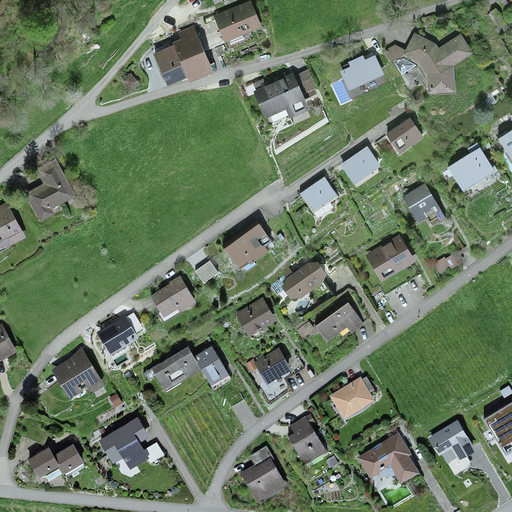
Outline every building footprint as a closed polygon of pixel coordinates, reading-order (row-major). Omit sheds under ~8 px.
[(257,23),(248,2),(216,16),(224,34),(225,34),(228,41),(243,35),(241,30),(257,23)] [(490,12),(498,25),(504,21),(496,8),(490,12)] [(187,72),(208,63),(192,27),(181,31),(185,41),(175,46),(187,72)] [(448,65),(468,52),(459,37),(438,50),(435,45),(418,36),(419,36),(417,35),(416,35),(415,35),(407,52),(421,59),(430,72),(431,89),(446,89),(445,74),(451,70),(448,65)] [(167,80),(187,72),(175,46),(155,54),(167,80)] [(374,57),(364,62),(362,57),(351,62),(353,67),(342,71),(348,83),(355,80),(356,84),(375,75),(373,72),(379,69),(374,57)] [(491,87),(500,81),(492,70),(470,84),(480,99),(493,89),(491,87)] [(122,80),(127,87),(135,81),(130,74),(122,80)] [(289,115),(306,107),(292,76),(280,82),(278,78),(264,85),(266,88),(257,92),(267,114),(285,106),(289,115)] [(387,134),(399,151),(421,135),(410,118),(387,134)] [(511,159),(511,128),(498,138),(511,159)] [(448,166),(462,188),(494,169),(477,142),(468,148),(470,152),(448,166)] [(343,164),(353,179),(362,173),(363,175),(378,164),(367,148),(343,164)] [(38,212),(72,194),(55,161),(39,170),(46,184),(28,194),(38,212)] [(300,193),(313,213),(338,196),(324,176),(300,193)] [(426,215),(432,225),(446,217),(425,183),(403,196),(418,220),(426,215)] [(6,205),(0,207),(0,239),(3,238),(6,243),(22,235),(6,205)] [(256,264),(253,260),(267,250),(264,245),(271,240),(260,224),(242,236),(240,235),(237,236),(223,245),(235,262),(239,259),(247,270),(256,264)] [(457,235),(451,239),(458,251),(465,247),(457,235)] [(420,272),(399,237),(370,254),(383,277),(376,281),(384,294),(420,272)] [(445,257),(435,263),(440,271),(450,265),(445,257)] [(195,270),(203,281),(214,273),(206,262),(195,270)] [(319,264),(310,265),(309,263),(287,278),(289,281),(285,288),(287,289),(291,293),(299,292),(301,290),(302,292),(316,282),(315,281),(318,279),(321,270),(318,266),(319,264)] [(180,277),(171,282),(171,284),(152,295),(162,311),(159,313),(163,319),(194,300),(180,277)] [(239,314),(250,332),(273,318),(261,300),(239,314)] [(351,330),(362,322),(347,301),(316,323),(327,338),(339,330),(337,327),(344,322),(351,330)] [(120,344),(121,345),(135,337),(124,318),(101,332),(111,349),(120,344)] [(0,355),(12,350),(0,328),(0,355)] [(148,379),(156,374),(163,387),(178,378),(179,380),(201,367),(201,366),(194,356),(188,345),(143,373),(148,379)] [(194,356),(201,366),(201,367),(210,382),(227,371),(212,345),(194,356)] [(257,362),(268,380),(288,368),(277,349),(257,362)] [(82,355),(57,370),(70,392),(85,383),(88,384),(89,385),(97,380),(82,355)] [(334,396),(345,414),(370,399),(372,402),(376,399),(374,396),(377,394),(366,376),(334,396)] [(511,400),(483,418),(506,454),(511,450),(511,400)] [(304,461),(325,448),(305,415),(292,423),(297,431),(288,436),(304,461)] [(137,418),(101,440),(109,453),(119,447),(130,467),(147,457),(150,462),(158,458),(151,446),(143,450),(136,437),(146,431),(137,418)] [(29,422),(23,435),(44,444),(50,431),(29,422)] [(459,456),(473,448),(457,422),(431,438),(439,451),(452,444),(459,456)] [(371,474),(390,463),(401,480),(416,470),(405,453),(408,452),(397,435),(382,444),(381,442),(372,448),(373,450),(361,457),(371,474)] [(53,456),(58,463),(63,472),(82,460),(73,444),(53,456)] [(267,446),(254,453),(261,464),(256,467),(254,466),(243,473),(258,498),(284,483),(270,459),(273,457),(267,446)] [(39,475),(58,463),(53,456),(48,447),(29,459),(39,475)]
